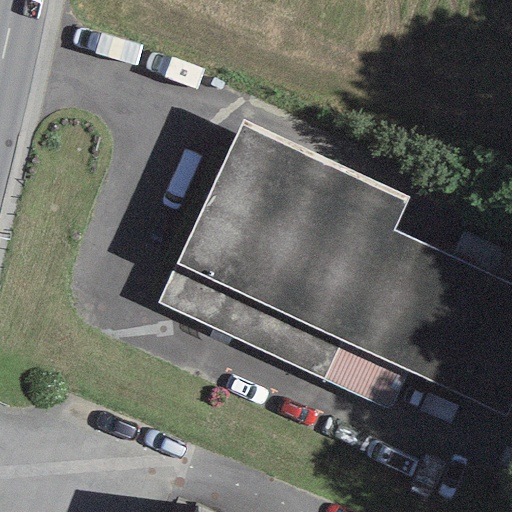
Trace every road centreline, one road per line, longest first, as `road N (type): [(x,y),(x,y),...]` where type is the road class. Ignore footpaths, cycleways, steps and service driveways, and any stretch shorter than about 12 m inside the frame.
road 1 (unknown): [(50,0),(152,114),(156,130),(110,251),(119,291),(166,326),(337,405)]
road 2 (unknown): [(0,397),(78,455),(76,511)]
